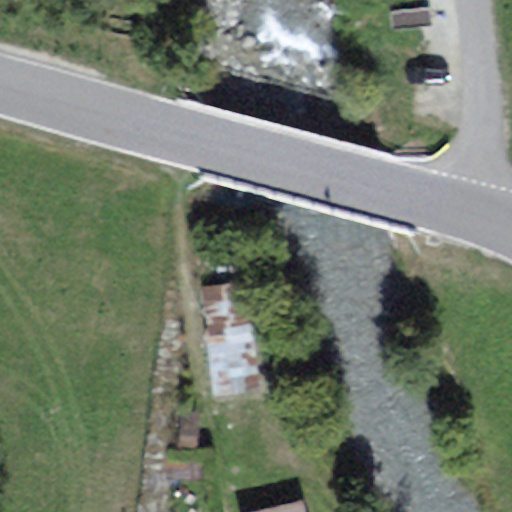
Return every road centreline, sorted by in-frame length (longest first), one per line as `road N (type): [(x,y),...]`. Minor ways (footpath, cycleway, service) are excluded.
road 1 (tertiary): [(486,216),(0,82)]
road 2 (residential): [(486,216),(466,0)]
